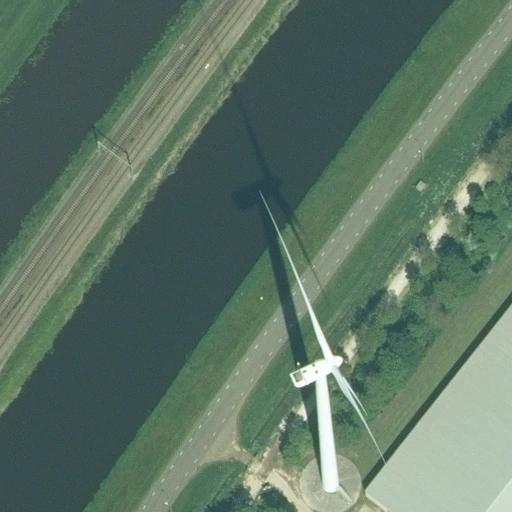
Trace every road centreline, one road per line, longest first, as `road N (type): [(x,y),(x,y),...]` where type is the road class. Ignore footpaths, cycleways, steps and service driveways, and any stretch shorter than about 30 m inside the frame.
road 1 (tertiary): [(153,511),(342,240),(511,20)]
road 2 (unknown): [(511,122),(231,511)]
